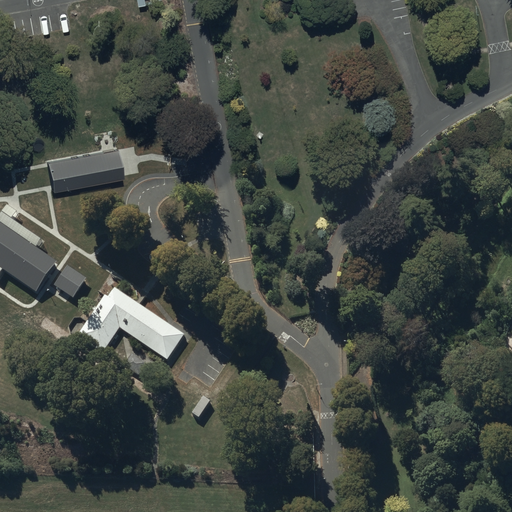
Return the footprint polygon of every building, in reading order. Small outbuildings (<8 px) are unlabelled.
[(47,160),(53,190),(123,176),(117,146),(47,160)] [(0,280),(5,273),(38,295),(57,266),(35,251),(40,244),(1,217),(0,218),(0,280)] [(66,265),(52,285),(73,299),(86,279),(66,265)] [(78,333),(83,336),(81,339),(103,354),(120,330),(167,362),(185,334),(111,284),(78,333)] [(132,354),(124,367),(139,376),(147,364),(132,354)]
